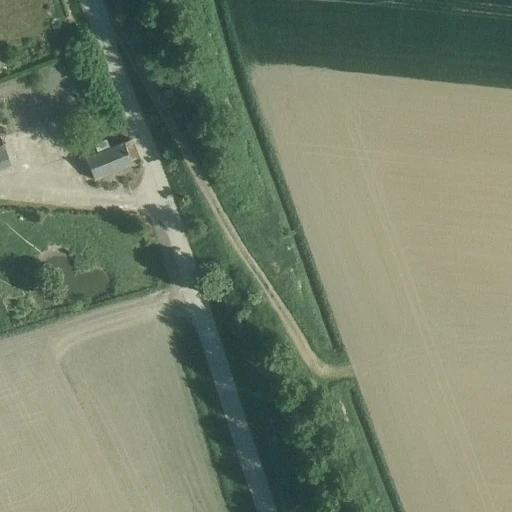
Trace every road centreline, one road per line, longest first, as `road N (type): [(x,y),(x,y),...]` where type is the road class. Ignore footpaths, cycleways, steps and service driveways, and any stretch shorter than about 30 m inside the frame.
road 1 (unclassified): [(268,511),(157,164),(95,0)]
road 2 (track): [(98,0),(302,351),(319,368),(366,373)]
